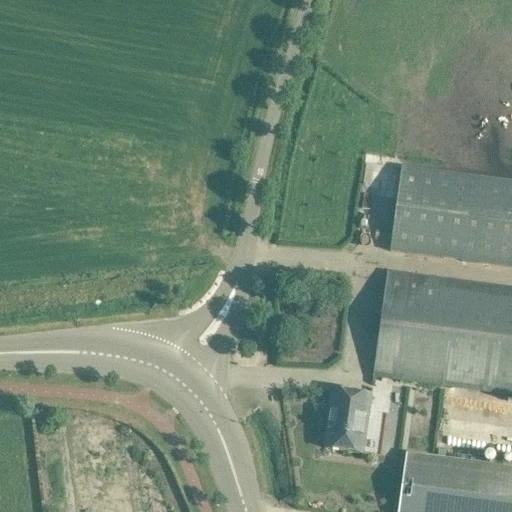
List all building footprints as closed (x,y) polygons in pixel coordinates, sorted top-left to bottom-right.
[(390,253),(511,269),(511,183),(401,169),(390,253)] [(372,378),(511,396),(511,291),(386,275),(372,378)] [(332,392),(329,413),(333,414),(328,449),(324,448),(324,450),(362,455),(370,397),(332,392)] [(438,451),(437,459),(445,460),(446,452),(438,451)] [(511,511),(511,469),(406,455),(397,511),(511,511)]
